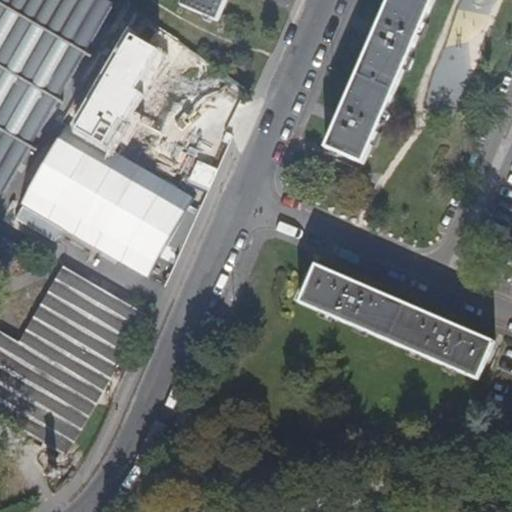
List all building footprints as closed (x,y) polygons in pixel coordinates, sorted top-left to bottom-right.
[(0,0),(0,189),(4,192),(113,7),(100,0),(0,0)] [(184,0),(181,7),(217,22),(226,0),(184,0)] [(390,0),(327,147),(365,164),(434,0),(390,0)] [(208,174),(227,140),(99,71),(80,105),(208,174)] [(22,202),(148,276),(195,197),(68,124),(22,202)] [(0,278),(18,247),(0,236),(0,278)] [(298,304),(477,380),(493,342),(315,266),(298,304)] [(0,413),(11,420),(64,452),(145,315),(64,268),(19,343),(0,332),(0,413)]
